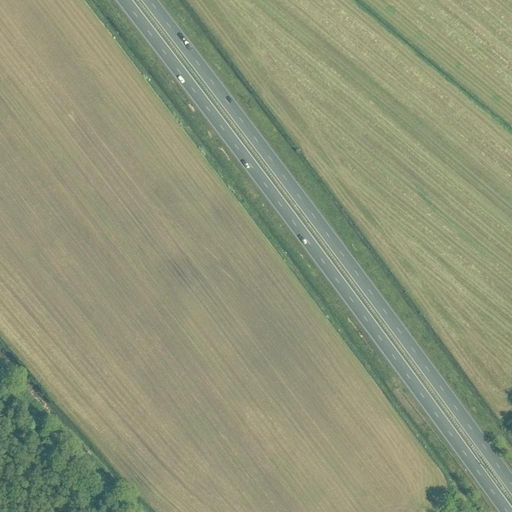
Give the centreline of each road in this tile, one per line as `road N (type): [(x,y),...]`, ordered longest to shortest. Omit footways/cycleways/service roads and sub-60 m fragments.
road 1 (trunk): [(123,0),(506,511)]
road 2 (trunk): [(511,484),(148,0)]
